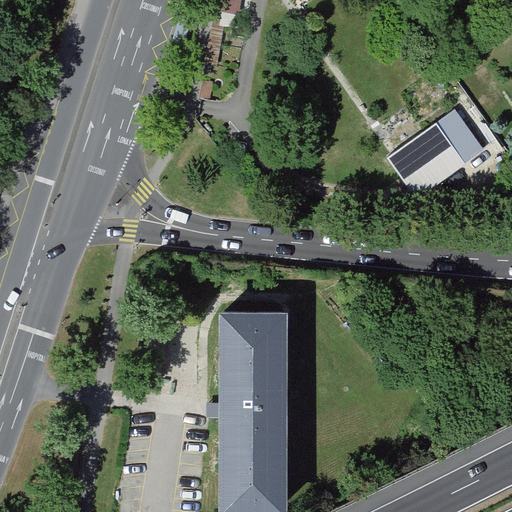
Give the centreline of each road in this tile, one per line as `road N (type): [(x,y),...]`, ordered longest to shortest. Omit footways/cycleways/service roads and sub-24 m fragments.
road 1 (motorway): [(511,261),(202,233),(61,188)]
road 2 (secondary): [(131,0),(61,188)]
road 3 (secondary): [(61,188),(0,370)]
